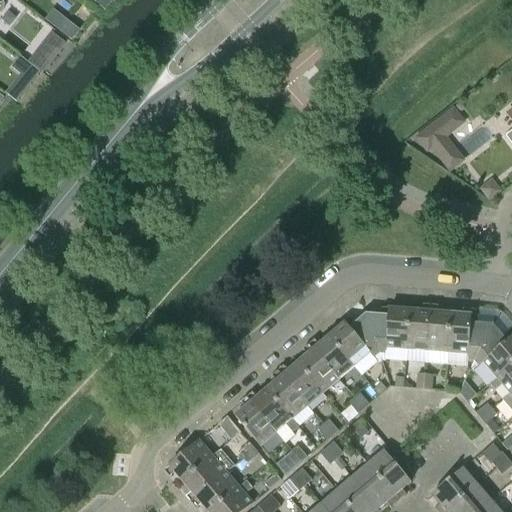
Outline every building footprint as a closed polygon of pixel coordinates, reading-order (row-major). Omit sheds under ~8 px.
[(108,0),(93,0),(92,2),(104,11),(111,2),(108,0)] [(53,11),(46,21),(59,32),(67,22),(53,11)] [(42,75),(66,44),(52,33),(28,63),(42,75)] [(15,84),(6,94),(16,103),(25,92),(15,84)] [(446,137),(435,123),(416,138),(427,152),(446,137)] [(479,189),(488,200),(499,192),(490,181),(479,189)] [(427,353),(430,314),(431,307),(423,306),(423,313),(410,312),(407,352),(427,353)] [(448,355),(450,329),(451,316),(438,315),(438,308),(431,307),(430,314),(427,353),(448,355)] [(382,317),(366,315),(379,355),(382,363),(385,363),(385,362),(406,363),(407,352),(410,312),(382,310),(382,317)] [(329,339),(355,369),(362,377),(378,364),(374,359),(379,355),(366,315),(354,325),(350,321),(329,339)] [(451,316),(450,329),(448,355),(468,356),(468,362),(475,362),(493,327),(493,326),(478,325),(479,318),(451,316)] [(497,380),(511,367),(511,336),(509,333),(503,338),(493,327),(475,362),(480,368),(484,364),(497,380)] [(339,382),(355,369),(329,339),(319,347),(315,342),(309,347),(339,382)] [(339,382),(309,347),(303,351),(308,357),(298,365),(324,395),(339,382)] [(324,395),(298,365),(288,373),(284,368),(278,373),(308,408),(324,395)] [(510,396),(511,394),(511,367),(497,380),(490,386),(495,392),(502,386),(510,396)] [(308,408),(278,373),(272,378),(277,383),(267,391),(292,421),(308,408)] [(424,391),(425,378),(425,377),(417,376),(416,391),(424,391)] [(432,377),(425,377),(425,378),(424,391),(431,392),(432,377)] [(396,379),(395,389),(403,390),(404,380),(396,379)] [(467,405),(476,398),(464,384),(458,395),(467,405)] [(298,428),(292,421),(267,391),(257,400),(253,395),(247,399),(277,435),(286,427),(292,434),(298,428)] [(511,394),(510,396),(503,402),(511,412),(511,394)] [(364,411),(369,406),(359,395),(354,399),(364,411)] [(277,435),(247,399),(241,404),(246,410),(235,418),(261,448),(277,435)] [(364,411),(354,399),(348,404),(358,416),(364,411)] [(475,415),(481,421),(492,411),(487,405),(475,415)] [(492,411),(481,421),(485,426),(497,416),(492,411)] [(221,435),(223,433),(231,443),(241,434),(227,418),(216,428),(221,435)] [(338,432),(329,422),(323,426),(333,437),(338,432)] [(361,440),(368,434),(359,422),(352,428),(361,440)] [(333,437),(323,426),(318,431),(327,442),(333,437)] [(507,452),(511,447),(511,436),(502,446),(507,452)] [(183,484),(213,459),(199,443),(164,473),(170,479),(175,475),(183,484)] [(343,455),(333,444),(327,449),(336,461),(343,455)] [(250,445),(249,445),(238,454),(243,460),(254,450),(250,445)] [(292,452),(302,464),(307,459),(297,448),(292,452)] [(336,461),(327,449),(320,455),(330,466),(336,461)] [(254,450),(243,460),(247,466),(259,456),(254,450)] [(226,474),(234,467),(221,452),(213,459),(183,484),(191,494),(186,499),(191,504),(226,474)] [(286,477),(296,469),(302,464),(292,452),(276,466),(286,477)] [(385,453),(368,467),(399,503),(406,497),(402,492),(411,484),(385,453)] [(490,464),(496,471),(508,461),(502,454),(490,464)] [(511,468),(511,465),(508,461),(496,471),(502,477),(511,468)] [(353,480),(379,511),(387,505),(391,510),(399,503),(368,467),(353,480)] [(296,476),(305,487),(312,481),(302,470),(296,476)] [(436,511),(447,511),(477,487),(463,470),(432,497),(440,506),(435,510),(436,511)] [(206,511),(213,511),(240,490),(226,474),(191,504),(196,510),(201,506),(206,511)] [(269,492),(281,482),(275,476),(264,485),(269,492)] [(305,487),(296,476),(289,482),(299,492),(305,487)] [(353,480),(337,493),(352,511),(378,511),(379,511),(353,480)] [(213,511),(246,511),(253,506),(245,496),(252,490),(247,483),(240,490),(213,511)] [(477,487),(447,511),(479,511),(491,502),(477,487)] [(352,511),(337,493),(322,507),(326,511),(352,511)] [(275,511),(280,508),(271,497),(265,502),(272,511),(275,511)] [(272,511),(265,502),(258,508),(261,511),(272,511)] [(498,511),(491,502),(479,511),(498,511)]
